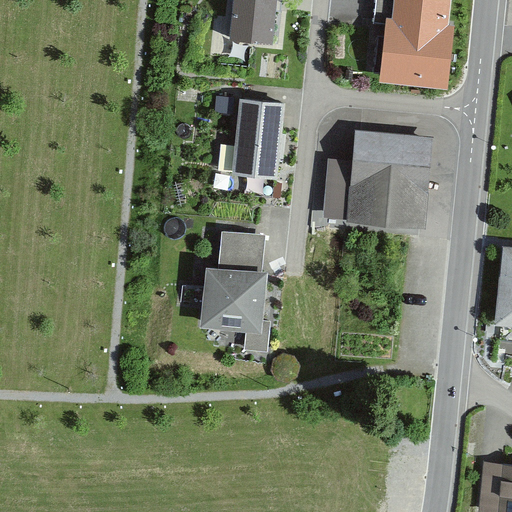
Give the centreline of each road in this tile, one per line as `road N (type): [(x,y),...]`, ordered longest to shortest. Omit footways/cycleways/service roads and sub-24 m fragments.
road 1 (tertiary): [(475,110),(450,386)]
road 2 (residential): [(313,96),(294,271)]
road 3 (residential): [(475,110),(313,96)]
road 4 (tertiary): [(450,386),(436,511)]
